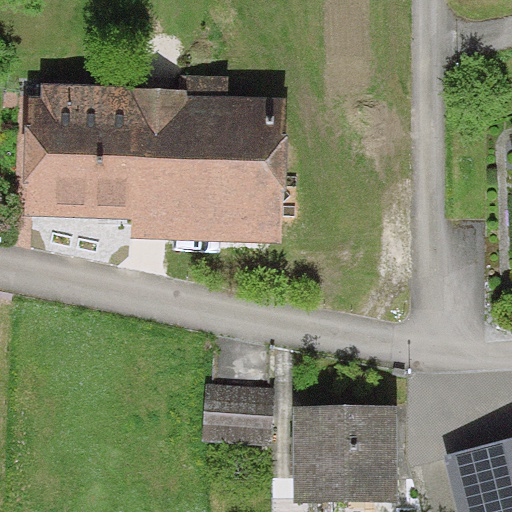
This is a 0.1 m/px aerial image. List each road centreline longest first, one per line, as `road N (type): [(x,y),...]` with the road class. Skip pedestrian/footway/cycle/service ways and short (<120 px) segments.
road 1 (residential): [(0,278),(427,365)]
road 2 (residential): [(427,365),(424,0)]
